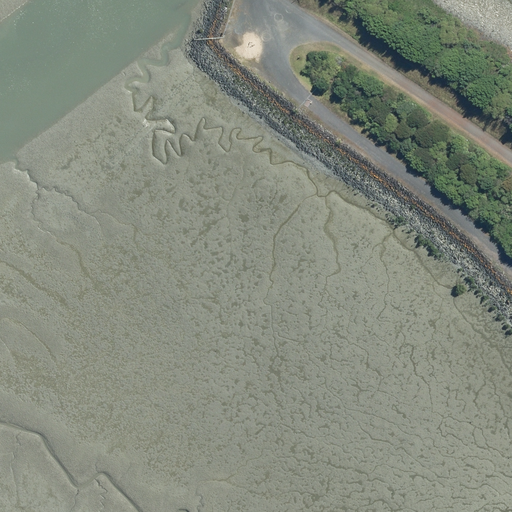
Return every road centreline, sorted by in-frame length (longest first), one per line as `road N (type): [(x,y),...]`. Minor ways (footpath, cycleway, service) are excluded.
road 1 (track): [(256,0),(282,73),(303,97),(511,269)]
road 2 (track): [(511,156),(276,0)]
